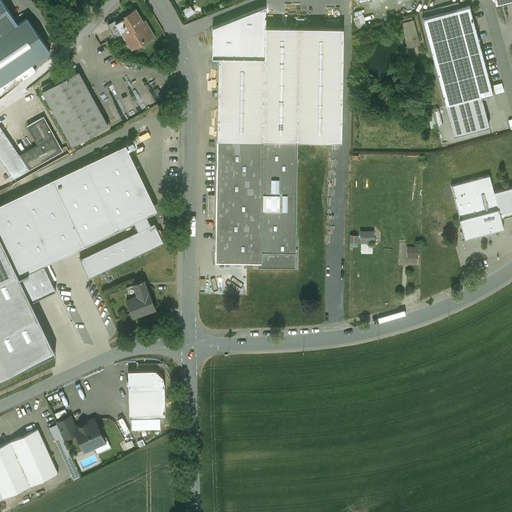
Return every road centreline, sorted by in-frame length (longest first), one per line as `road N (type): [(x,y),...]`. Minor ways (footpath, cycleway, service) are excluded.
road 1 (residential): [(511,268),(451,304),(388,327),(301,342),(188,346)]
road 2 (tertiary): [(188,306),(191,91),(181,46),(157,0)]
road 3 (tertiary): [(192,511),(188,346)]
road 4 (residential): [(135,347),(0,407)]
road 5 (residential): [(25,0),(72,43),(115,0)]
